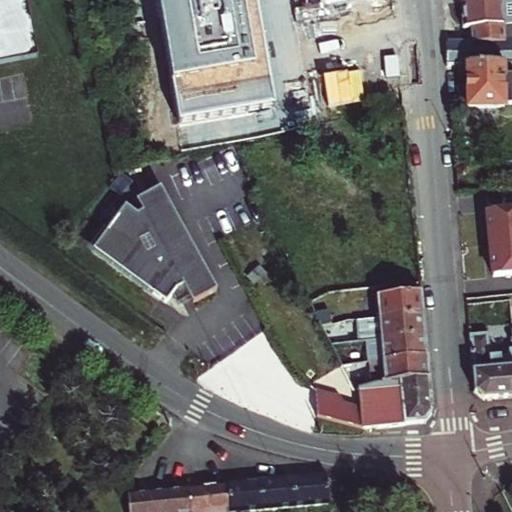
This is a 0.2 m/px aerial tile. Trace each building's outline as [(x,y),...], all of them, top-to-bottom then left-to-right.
[(0,0),(0,57),(34,52),(25,0),(0,0)] [(157,0),(179,125),(275,107),(255,0),(157,0)] [(275,44),(343,32),(345,46),(398,37),(391,0),(361,0),(270,15),(275,44)] [(511,0),(462,0),(464,26),(470,26),(471,40),(511,39),(511,0)] [(511,39),(471,40),(447,41),(447,63),(466,62),(511,61),(511,39)] [(511,61),(466,62),(468,107),(502,106),(502,105),(511,104),(511,61)] [(128,210),(97,250),(169,304),(175,295),(182,304),(190,300),(194,307),(219,294),(163,191),(138,204),(145,215),(139,218),(128,210)] [(488,231),(491,260),(493,260),(494,278),(511,275),(511,210),(488,212),(490,230),(488,231)] [(375,297),(378,319),(421,315),(419,292),(375,297)] [(421,315),(378,319),(355,322),(357,342),(359,342),(379,340),(424,337),(421,315)] [(511,349),(509,350),(510,356),(491,357),(489,334),(470,335),(475,393),(483,400),(511,396),(511,349)] [(381,355),(382,362),(425,357),(424,337),(379,340),(359,342),(360,356),(381,355)] [(370,385),(427,379),(425,357),(382,362),(381,362),(368,364),(370,385)] [(367,385),(359,390),(360,408),(343,402),(339,396),(316,391),(316,416),(362,429),(424,423),(431,413),(427,379),(370,385),(367,385)] [(228,483),(229,511),(238,511),(328,504),(326,474),(228,483)] [(229,511),(228,483),(189,486),(190,511),(229,511)] [(144,490),(146,511),(190,511),(189,486),(144,490)] [(146,511),(144,490),(129,492),(130,511),(146,511)]
